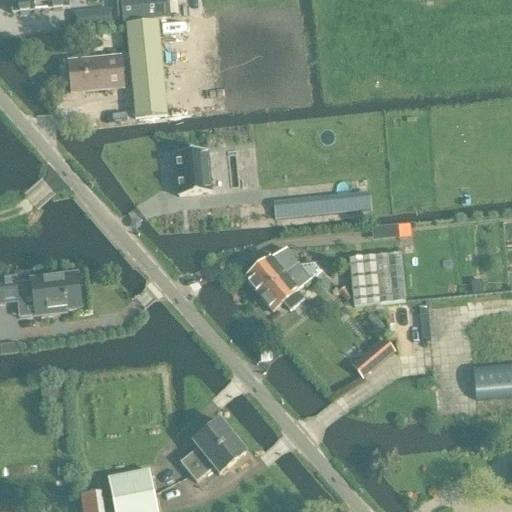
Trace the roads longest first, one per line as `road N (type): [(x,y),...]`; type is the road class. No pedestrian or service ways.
road 1 (tertiary): [(366,511),(0,98)]
road 2 (unknown): [(301,437),(407,362),(456,354)]
